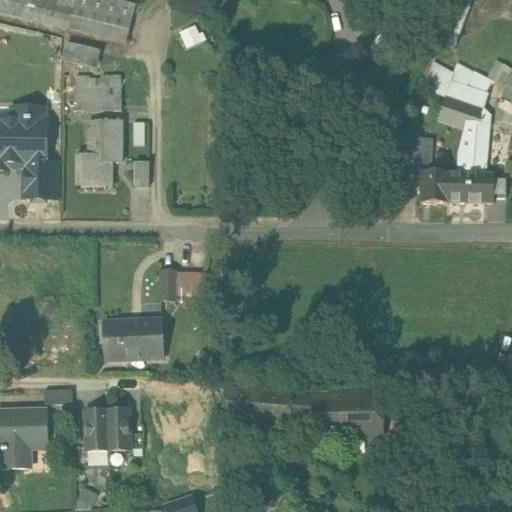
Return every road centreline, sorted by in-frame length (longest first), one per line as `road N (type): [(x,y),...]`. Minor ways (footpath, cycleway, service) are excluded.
road 1 (residential): [(0,227),(511,234)]
road 2 (unknown): [(226,233),(237,150),(232,126),(188,105)]
road 3 (unknown): [(135,231),(132,80)]
road 4 (unclassified): [(478,511),(471,498),(492,465),(511,388)]
road 5 (residential): [(132,382),(0,386)]
